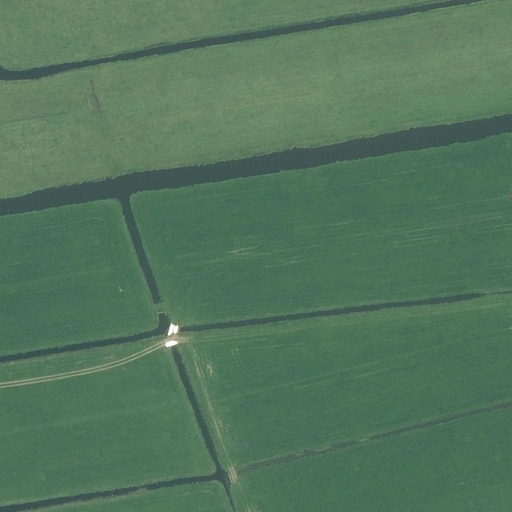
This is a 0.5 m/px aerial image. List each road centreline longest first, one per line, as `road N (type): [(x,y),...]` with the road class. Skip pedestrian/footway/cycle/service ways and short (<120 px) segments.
road 1 (track): [(172,338),(511,302)]
road 2 (track): [(0,385),(123,361),(172,338)]
